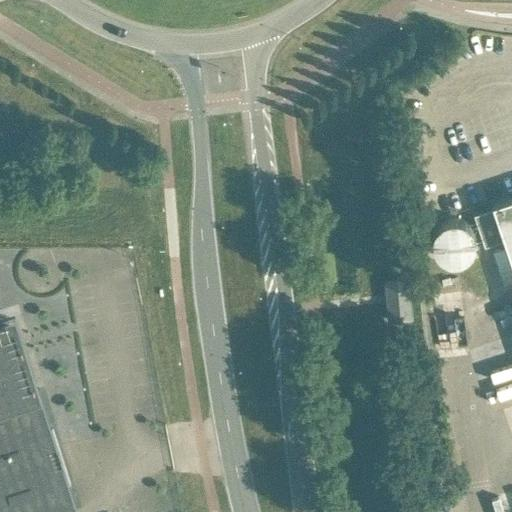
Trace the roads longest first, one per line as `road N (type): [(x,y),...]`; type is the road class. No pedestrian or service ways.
road 1 (secondary): [(306,511),(253,107),(257,34)]
road 2 (secondary): [(176,45),(197,103),(206,285),(246,511)]
road 3 (secondary): [(60,0),(98,24),(176,45)]
